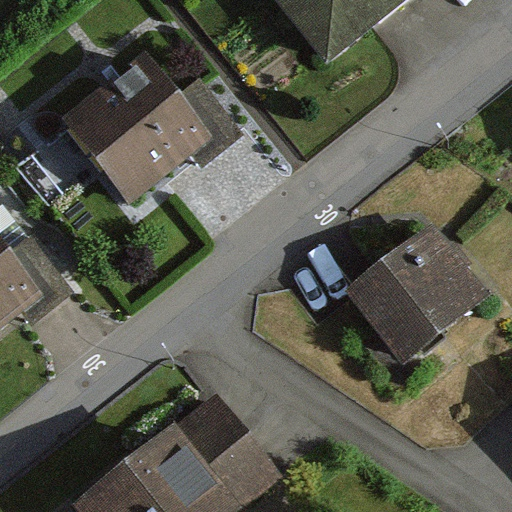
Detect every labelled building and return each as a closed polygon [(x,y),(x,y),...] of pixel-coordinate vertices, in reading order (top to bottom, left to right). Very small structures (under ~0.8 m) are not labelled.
[(289,0),(331,51),(392,0),(289,0)] [(70,119),(130,195),(210,132),(151,56),(70,119)] [(437,224),(361,288),(414,350),(490,286),(437,224)] [(0,334),(44,299),(0,243),(0,334)] [(211,413),(87,511),(235,511),(269,485),(211,413)]
